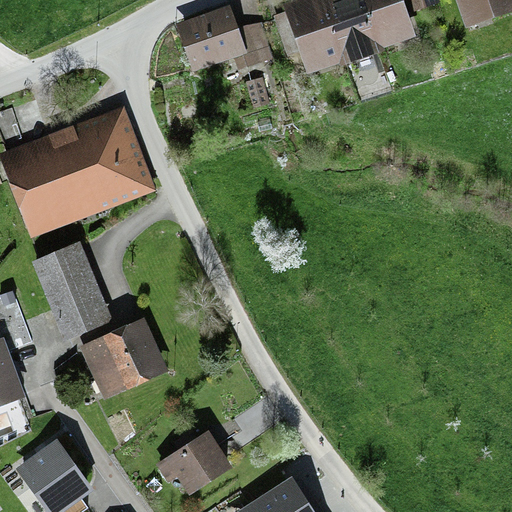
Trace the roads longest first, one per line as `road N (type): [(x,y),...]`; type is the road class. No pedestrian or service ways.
road 1 (residential): [(370,511),(249,344),(111,41)]
road 2 (residential): [(137,511),(35,365)]
